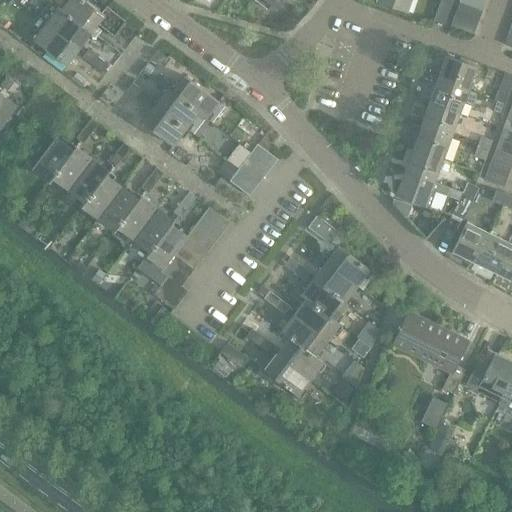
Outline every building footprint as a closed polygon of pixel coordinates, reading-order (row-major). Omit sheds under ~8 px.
[(59,7),(92,31),(98,23),(115,35),(126,20),(106,6),(102,12),(86,0),(68,0),(62,8),(59,6),(59,7)] [(252,0),(266,10),(270,4),(276,9),(283,0),(252,0)] [(405,12),(409,0),(376,0),(376,2),(405,12)] [(440,0),(433,22),(444,25),(452,3),(442,0),(440,0)] [(481,0),(460,0),(458,5),(480,13),(485,1),(481,0)] [(38,16),(80,47),(92,31),(59,7),(58,8),(50,1),(38,16)] [(458,5),(454,16),(477,24),(480,13),(458,5)] [(67,64),(80,47),(38,16),(37,17),(46,24),(34,40),(67,64)] [(454,16),(451,27),(473,35),(477,24),(454,16)] [(511,36),(506,35),(502,45),(511,48),(511,36)] [(83,56),(93,64),(99,56),(89,49),(83,56)] [(169,58),(168,58),(157,49),(152,57),(163,66),(169,58)] [(99,56),(93,64),(103,71),(109,64),(99,56)] [(445,57),(437,80),(466,91),(474,68),(445,57)] [(15,64),(8,73),(15,79),(22,70),(15,64)] [(0,83),(8,89),(15,79),(8,73),(0,83)] [(168,89),(206,118),(219,101),(186,76),(173,92),(168,88),(168,89)] [(437,80),(429,103),(458,114),(462,103),(472,107),(476,94),(466,91),(437,80)] [(127,89),(137,96),(143,89),(133,81),(127,89)] [(153,97),(143,89),(137,96),(148,104),(153,97)] [(155,105),(185,128),(197,112),(205,119),(206,118),(168,89),(155,105)] [(496,91),(493,101),(505,105),(508,95),(496,91)] [(0,92),(0,127),(17,105),(0,92)] [(489,110),(501,114),(505,105),(493,101),(489,110)] [(429,103),(420,126),(449,137),(458,114),(429,103)] [(172,145),(185,128),(155,105),(142,122),(172,145)] [(91,117),(84,127),(91,132),(98,123),(91,117)] [(511,121),(505,119),(502,129),(511,133),(511,121)] [(420,126),(412,149),(441,160),(449,137),(420,126)] [(511,133),(502,129),(498,139),(511,143),(511,133)] [(88,136),(81,130),(76,137),(84,142),(88,136)] [(32,167),(49,180),(50,179),(76,145),(75,144),(72,149),(55,136),(32,167)] [(480,137),(476,146),(488,151),(491,141),(480,137)] [(511,143),(498,139),(494,149),(511,155),(511,143)] [(124,142),(116,152),(124,157),(131,148),(124,142)] [(239,143),(227,159),(238,168),(243,161),(250,152),(251,152),(239,143)] [(250,152),(271,168),(278,159),(257,143),(251,152),(250,152)] [(76,145),(49,180),(50,180),(53,177),(69,189),(92,158),(76,145)] [(473,156),(484,160),(488,151),(476,146),(473,156)] [(412,149),(403,173),(449,189),(433,183),(441,160),(412,149)] [(511,162),(511,155),(494,149),(490,159),(510,167),(511,162)] [(243,161),(264,177),(271,168),(250,152),(243,161)] [(122,160),(114,154),(109,161),(116,167),(122,160)] [(92,158),(69,189),(84,200),(81,204),(82,205),(109,170),(92,158)] [(510,167),(490,159),(487,169),(507,177),(510,167)] [(236,171),(257,187),(264,177),(243,161),(238,168),(237,170),(236,171)] [(228,163),(220,173),(222,175),(229,180),(236,171),(237,170),(228,163)] [(156,166),(149,176),(156,182),(164,172),(156,166)] [(507,177),(487,169),(483,179),(503,187),(507,177)] [(109,170),(82,205),(98,217),(121,187),(106,175),(109,171),(109,170)] [(229,180),(250,196),(257,187),(236,171),(229,180)] [(424,206),(430,207),(435,193),(446,197),(449,189),(403,173),(395,195),(424,206)] [(149,192),(156,182),(149,176),(141,186),(149,192)] [(467,182),(462,192),(474,197),(478,188),(467,182)] [(121,187),(98,217),(115,229),(141,195),(140,194),(137,198),(121,187)] [(188,191),(181,201),(189,207),(196,197),(188,191)] [(491,202),(501,205),(505,195),(495,191),(491,202)] [(463,220),(474,197),(462,192),(451,214),(463,220)] [(141,195),(115,229),(115,230),(118,226),(133,238),(157,207),(141,195)] [(511,197),(505,195),(501,205),(511,209),(511,204),(511,197)] [(393,200),(392,203),(407,219),(411,207),(393,200)] [(181,216),(189,207),(181,201),(174,211),(181,216)] [(201,216),(223,232),(230,222),(208,206),(201,216)] [(157,207),(133,238),(149,249),(146,254),(147,254),(173,219),(157,207)] [(330,244),(339,233),(316,215),(307,227),(330,244)] [(195,225),(216,240),(223,232),(201,216),(195,225)] [(20,220),(17,225),(23,230),(29,222),(23,217),(20,220)] [(147,254),(163,266),(163,267),(168,261),(174,252),(182,243),(186,236),(171,224),(174,220),(173,219),(147,254)] [(451,252),(473,263),(488,233),(465,222),(451,252)] [(188,234),(209,250),(216,240),(195,225),(188,234)] [(488,233),(473,263),(496,274),(510,244),(488,233)] [(182,243),(202,258),(209,250),(188,234),(186,236),(182,243)] [(174,252),(195,268),(202,258),(182,243),(174,252)] [(511,244),(510,244),(496,274),(511,281),(511,244)] [(326,262),(355,285),(368,268),(338,245),(326,262)] [(168,261),(188,277),(195,268),(174,252),(168,261)] [(283,264),(294,272),(300,264),(289,256),(283,264)] [(160,270),(167,275),(181,286),(188,277),(168,261),(163,267),(163,266),(160,270)] [(80,262),(75,269),(81,274),(86,267),(80,262)] [(313,279),(346,304),(347,303),(343,301),(355,285),(326,262),(313,279)] [(310,272),(300,264),(294,272),(304,280),(310,272)] [(160,285),(180,300),(187,290),(181,286),(167,275),(160,285)] [(301,295),(339,324),(340,323),(335,319),(346,304),(313,279),(301,295)] [(153,294),(173,309),(180,300),(160,285),(153,294)] [(263,298),(274,306),(280,298),(269,290),(263,298)] [(293,315),(327,340),(339,324),(301,295),(300,296),(305,299),(293,315)] [(290,306),(280,298),(274,306),(284,314),(290,306)] [(159,310),(150,323),(157,329),(159,327),(167,316),(159,310)] [(454,364),(466,341),(409,312),(393,344),(449,372),(441,388),(452,393),(464,369),(454,364)] [(281,331),(322,362),(323,362),(315,356),(327,340),(293,315),(281,331)] [(245,335),(255,342),(261,335),(251,327),(245,335)] [(276,352),(311,378),(322,362),(281,331),(280,331),(288,337),(276,352)] [(272,343),(261,335),(255,342),(266,350),(272,343)] [(247,358),(227,342),(220,351),(240,367),(247,358)] [(297,396),(311,378),(276,352),(263,370),(297,396)] [(466,385),(479,391),(499,401),(511,375),(511,363),(494,354),(488,367),(478,362),(466,385)] [(511,375),(499,401),(500,402),(498,408),(511,414),(511,375)] [(344,381),(335,393),(345,401),(354,389),(344,381)] [(434,436),(428,448),(441,455),(447,442),(434,436)]
